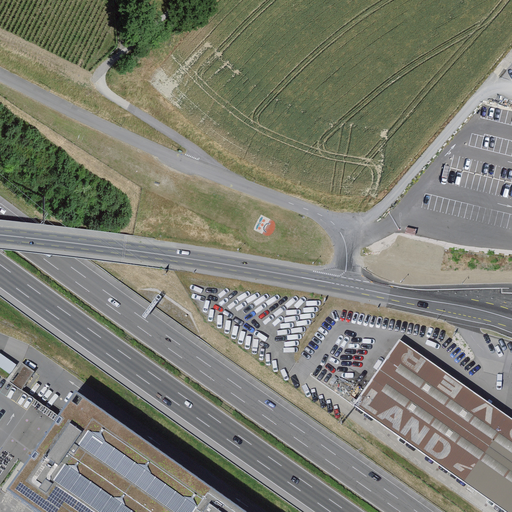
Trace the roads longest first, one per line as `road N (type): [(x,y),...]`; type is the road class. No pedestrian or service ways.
road 1 (motorway): [(409,511),(0,220)]
road 2 (motorway): [(0,270),(339,511)]
road 3 (secondary): [(0,234),(342,285)]
road 4 (residential): [(214,174),(184,141),(97,78),(182,0)]
road 5 (residential): [(214,174),(0,74)]
road 6 (residential): [(342,285),(346,245),(333,223),(214,174)]
road 7 (secondary): [(342,285),(511,321)]
